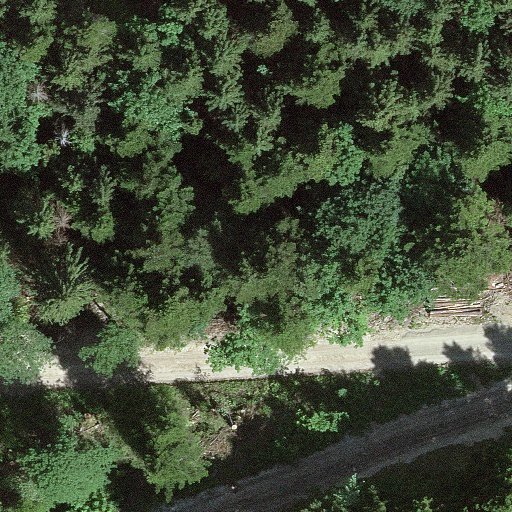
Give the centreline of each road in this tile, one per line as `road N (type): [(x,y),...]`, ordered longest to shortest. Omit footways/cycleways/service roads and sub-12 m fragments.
road 1 (track): [(0,354),(244,342),(511,342)]
road 2 (track): [(511,385),(196,511)]
